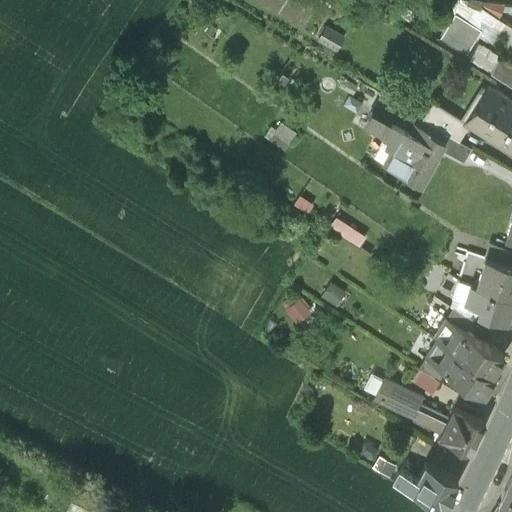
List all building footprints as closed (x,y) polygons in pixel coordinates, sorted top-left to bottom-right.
[(413,12),(405,7),(400,15),(408,20),(413,12)] [(480,29),(455,13),(441,35),(466,52),(480,29)] [(510,100),(488,86),(465,120),(511,150),(511,147),(511,103),(509,101),(510,100)] [(391,113),(375,104),(366,120),(383,130),(392,114),(391,113)] [(416,119),(395,107),(391,113),(392,114),(383,130),(382,131),(389,135),(385,141),(393,145),(383,162),(419,183),(440,147),(445,139),(418,123),(415,121),(416,119)] [(442,130),(421,117),(418,123),(438,135),(442,130)] [(468,145),(442,130),(438,135),(445,139),(440,147),(460,159),(468,145)] [(336,212),(329,223),(360,242),(367,232),(336,212)] [(511,248),(489,241),(485,255),(508,262),(511,248)] [(511,263),(508,262),(485,255),(476,283),(511,295),(511,263)] [(511,295),(476,283),(470,282),(464,299),(480,304),(477,313),(478,313),(479,311),(493,316),(493,318),(509,323),(511,315),(511,307),(508,306),(511,295)] [(473,319),(452,306),(445,317),(465,330),(473,319)] [(465,330),(445,317),(433,335),(437,337),(490,372),(502,354),(465,330)] [(490,372),(437,337),(424,357),(445,370),(481,394),(494,374),(490,372)] [(445,370),(424,357),(418,367),(420,368),(439,380),(445,370)] [(439,380),(420,368),(411,380),(430,393),(439,380)] [(485,421),(453,405),(445,422),(438,419),(441,414),(419,403),(422,397),(385,379),(377,397),(400,409),(400,411),(412,417),(412,418),(440,432),(439,434),(471,450),(485,421)] [(404,460),(392,479),(411,490),(417,479),(404,471),(409,463),(404,460)] [(457,479),(425,463),(417,479),(411,490),(443,507),(457,479)] [(511,511),(511,475),(496,508),(498,504),(499,504),(511,511)]
